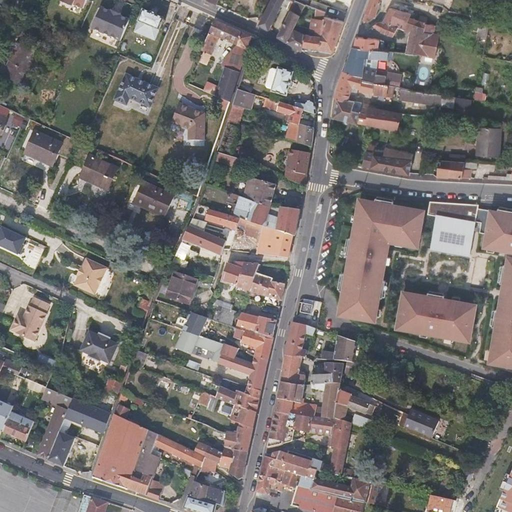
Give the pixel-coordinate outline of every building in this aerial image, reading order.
[(38,9),(42,2),(38,0),(26,0),(25,4),(38,9)] [(60,0),(59,4),(71,9),(72,7),(81,12),(86,0),(60,0)] [(283,0),(271,0),(259,26),(263,29),(268,32),(273,21),(283,0)] [(306,4),(296,0),(278,37),(283,40),(287,42),(294,29),(306,4)] [(381,0),(369,0),(365,13),(366,13),(363,20),(367,22),(376,17),(381,0)] [(317,2),(314,8),(317,9),(326,12),(328,6),(326,6),(317,2)] [(111,12),(102,8),(93,29),(120,41),(130,20),(120,16),(121,14),(116,12),(112,11),(111,12)] [(398,28),(407,31),(412,19),(407,17),(409,13),(391,8),(383,22),(386,23),(398,28)] [(317,9),(316,18),(311,18),(310,29),(309,35),(323,37),(323,32),(325,19),(326,17),(326,12),(317,9)] [(143,10),(134,31),(155,41),(165,19),(157,15),(157,14),(152,12),(151,13),(143,10)] [(346,17),(326,12),(326,17),(345,22),(345,20),(346,17)] [(426,24),(428,18),(420,16),(419,21),(412,19),(407,31),(412,32),(410,41),(408,40),(406,53),(420,55),(425,32),(426,24)] [(345,22),(326,17),(325,19),(323,32),(339,35),(345,22)] [(219,37),(231,43),(237,46),(243,34),(229,28),(215,21),(202,51),(205,53),(203,57),(209,60),(219,37)] [(381,32),(386,23),(383,22),(379,22),(377,23),(374,25),(374,27),(381,32)] [(394,37),(398,28),(386,23),(381,32),(386,34),(394,37)] [(486,37),(489,24),(480,23),(477,36),(486,37)] [(433,25),(426,24),(425,32),(420,55),(421,55),(435,57),(437,46),(439,35),(432,33),(433,25)] [(310,29),(301,26),(298,31),(291,45),(297,48),(302,51),(303,46),(305,34),(309,35),(310,29)] [(291,45),(298,31),(294,29),(287,42),(291,45)] [(328,52),(328,51),(331,51),(333,52),(339,35),(323,32),(323,37),(320,49),(320,51),(328,52)] [(216,97),(230,103),(240,73),(247,50),(251,38),(252,38),(248,36),(243,34),(237,46),(225,59),(221,66),(225,68),(219,88),(216,97)] [(320,49),(323,37),(309,35),(305,34),(303,46),(312,48),(320,49)] [(360,37),(356,37),(355,48),(382,51),(384,44),(381,43),(382,40),(380,40),(360,37)] [(17,44),(14,51),(13,53),(12,56),(3,76),(25,85),(39,53),(17,44)] [(382,51),(355,48),(353,47),(349,59),(344,70),(344,71),(354,74),(364,76),(362,81),(389,86),(395,86),(400,87),(402,75),(377,70),(377,71),(365,68),(366,58),(369,58),(388,59),(389,52),(388,52),(382,51)] [(291,82),(294,73),(279,68),(278,71),(273,69),(271,70),(266,86),(267,88),(273,90),(272,92),(287,97),(290,87),(291,88),(292,82),(291,82)] [(354,74),(344,71),(337,90),(336,94),(335,98),(337,99),(349,100),(351,94),(356,95),(358,89),(360,89),(360,91),(373,94),(387,97),(387,96),(393,98),(395,86),(389,86),(362,81),(364,76),(354,74)] [(142,82),(126,75),(115,100),(127,105),(130,98),(151,107),(159,89),(142,82)] [(216,97),(219,88),(208,83),(203,91),(216,97)] [(413,90),(401,88),(399,99),(442,106),(454,108),(473,110),(474,100),(442,94),(413,90)] [(256,95),(238,90),(233,106),(243,109),(251,111),(256,95)] [(485,101),(486,95),(477,93),(476,93),(475,100),(485,101)] [(263,107),(287,114),(285,121),(291,123),(299,126),(301,118),(304,111),(304,110),(294,107),(281,103),(266,98),(263,107)] [(349,100),(337,99),(333,117),(345,120),(357,123),(358,123),(365,125),(369,107),(370,107),(370,105),(362,103),(355,101),(349,100)] [(304,111),(316,114),(315,103),(312,100),(309,101),(306,102),(306,104),(295,102),(294,107),(304,110),(304,111)] [(192,109),(180,104),(172,123),(189,129),(189,140),(204,141),(205,113),(192,109)] [(9,110),(2,107),(0,106),(0,133),(7,119),(5,119),(9,110)] [(243,109),(233,106),(228,121),(239,125),(243,109)] [(370,107),(369,107),(365,125),(398,131),(403,114),(370,107)] [(24,117),(18,114),(13,123),(20,126),(24,117)] [(313,138),(314,129),(300,125),(300,126),(299,126),(291,123),(287,140),(312,147),(313,138)] [(500,157),(502,128),(479,127),(478,141),(477,156),(500,157)] [(53,167),(54,165),(63,144),(36,132),(25,154),(53,167)] [(376,149),(377,145),(369,143),(363,165),(371,167),(371,168),(391,171),(410,175),(413,160),(412,159),(414,153),(386,147),(385,151),(376,149)] [(311,154),(290,150),(285,178),(304,187),(307,170),(311,154)] [(214,161),(226,164),(236,168),(239,159),(217,152),(214,161)] [(118,168),(90,156),(85,167),(80,178),(108,191),(118,168)] [(477,170),(477,162),(465,162),(465,161),(450,160),(450,161),(439,160),(437,175),(437,177),(449,178),(449,177),(463,178),(471,178),(472,170),(477,171),(477,170)] [(245,198),(271,207),(274,196),(277,185),(250,177),(245,198)] [(144,183),(139,194),(135,203),(165,217),(174,196),(144,183)] [(231,197),(240,200),(238,205),(234,204),(230,216),(234,217),(241,219),(265,227),(294,236),(296,237),(297,224),(299,210),(271,207),(245,198),(232,194),(231,197)] [(359,217),(351,215),(337,300),(344,301),(342,314),(371,319),(385,240),(399,243),(400,240),(414,243),(419,214),(405,212),(405,208),(361,201),(359,217)] [(473,209),(474,204),(425,202),(423,215),(431,216),(439,217),(435,244),(459,247),(462,229),(470,231),(471,221),(473,209)] [(237,233),(238,229),(241,219),(234,217),(230,216),(209,210),(206,220),(234,228),(233,232),(237,233)] [(511,215),(479,210),(477,221),(475,232),(482,233),(480,245),(506,249),(507,247),(511,248),(511,256),(504,256),(488,363),(511,366),(511,215)] [(439,217),(431,216),(426,249),(466,255),(470,231),(462,229),(459,247),(435,244),(439,217)] [(193,219),(190,226),(204,232),(207,223),(193,219)] [(259,254),(289,258),(292,247),(294,236),(265,227),(241,219),(238,229),(237,233),(251,236),(262,240),(259,254)] [(204,232),(190,226),(182,243),(186,244),(188,240),(222,255),(224,249),(227,241),(204,232)] [(230,251),(249,253),(250,246),(248,245),(251,236),(237,233),(230,251)] [(172,264),(186,268),(188,264),(185,263),(186,261),(175,257),(172,264)] [(107,268),(87,259),(83,268),(82,268),(80,272),(78,276),(79,277),(75,286),(96,295),(107,268)] [(234,266),(228,263),(221,282),(237,287),(245,264),(235,263),(234,266)] [(260,264),(245,264),(237,287),(251,291),(256,275),(273,281),(274,279),(257,273),(258,269),(260,264)] [(197,280),(175,273),(167,297),(192,305),(196,293),(193,292),(197,280)] [(284,293),(285,284),(273,281),(256,275),(251,291),(282,301),(284,293)] [(453,338),(453,335),(468,337),(473,308),(458,305),(459,302),(415,294),(414,298),(400,295),(395,325),(409,327),(409,331),(453,338)] [(19,316),(17,319),(12,330),(17,333),(17,334),(35,342),(48,315),(47,314),(51,305),(35,298),(33,302),(31,307),(30,306),(24,318),(19,316)] [(139,309),(148,312),(151,303),(142,299),(139,309)] [(213,306),(218,307),(230,310),(231,307),(223,304),(223,303),(215,301),(213,306)] [(311,315),(313,305),(308,304),(303,303),(301,313),(311,315)] [(230,310),(218,307),(214,320),(231,326),(235,312),(230,310)] [(180,329),(184,331),(199,336),(208,318),(193,313),(186,328),(181,327),(180,329)] [(260,319),(242,314),(237,328),(238,328),(273,337),(275,329),(277,321),(261,317),(260,319)] [(310,320),(296,317),(295,323),(308,326),(310,320)] [(295,323),(293,323),(290,335),(286,354),(287,354),(303,357),(306,357),(307,350),(302,349),(306,334),(313,336),(314,336),(316,329),(308,326),(295,323)] [(273,337),(238,328),(235,338),(242,340),(242,341),(243,341),(242,342),(242,343),(258,348),(255,357),(269,361),(272,349),(274,337),(273,337)] [(94,334),(90,331),(81,351),(90,355),(89,357),(101,362),(101,360),(110,364),(119,345),(110,341),(99,336),(94,334)] [(226,345),(199,336),(184,331),(176,349),(191,355),(197,341),(210,346),(224,350),(226,345)] [(357,342),(338,335),(335,353),(322,352),(322,359),(335,361),(347,362),(354,362),(355,360),(357,344),(357,342)] [(239,349),(226,345),(224,350),(223,351),(224,355),(219,363),(252,375),(248,387),(261,391),(267,369),(254,365),(235,358),(239,349)] [(156,357),(137,351),(132,365),(151,372),(156,357)] [(303,357),(287,354),(284,367),(282,382),(305,385),(306,376),(300,375),(303,357)] [(269,361),(255,357),(254,365),(267,369),(268,365),(269,361)] [(0,375),(2,370),(24,379),(26,373),(24,369),(16,365),(15,362),(8,359),(6,360),(5,363),(0,361),(0,375)] [(129,366),(123,363),(120,370),(126,372),(129,366)] [(341,382),(344,364),(326,363),(326,374),(312,375),(312,385),(314,385),(315,385),(341,383),(341,382)] [(106,391),(117,396),(122,384),(111,378),(106,391)] [(47,388),(26,379),(23,386),(44,396),(47,388)] [(261,391),(248,387),(225,379),(219,379),(216,385),(221,387),(217,398),(219,399),(238,406),(257,412),(259,402),(261,391)] [(302,404),(305,385),(282,382),(280,391),(278,399),(302,404)] [(348,407),(339,403),(342,390),(340,389),(341,383),(315,385),(314,385),(314,389),(327,392),(325,400),(324,408),(315,406),(314,412),(324,413),(323,418),(335,419),(335,418),(345,421),(348,407)] [(43,399),(50,402),(58,406),(54,415),(38,456),(43,458),(48,460),(60,432),(66,417),(73,399),(47,388),(44,396),(43,399)] [(352,396),(352,394),(347,392),(342,390),(339,403),(348,407),(352,396)] [(212,396),(203,392),(198,403),(207,407),(212,396)] [(217,398),(212,396),(207,407),(207,408),(214,410),(219,399),(217,398)] [(364,401),(352,396),(348,407),(372,415),(376,405),(364,401)] [(15,406),(0,399),(0,429),(3,431),(12,412),(15,406)] [(91,407),(73,399),(66,417),(84,425),(91,407)] [(302,404),(278,399),(277,405),(276,412),(296,416),(314,419),(314,416),(323,418),(324,413),(314,412),(315,406),(302,404)] [(130,410),(120,406),(115,414),(126,419),(130,410)] [(255,420),(257,412),(238,406),(233,417),(236,418),(235,421),(241,423),(254,428),(255,420)] [(15,437),(26,442),(34,421),(12,412),(3,431),(3,432),(15,437)] [(294,429),(296,416),(276,412),(274,423),(271,435),(267,447),(268,447),(284,444),(292,441),(295,430),(294,429)] [(409,415),(404,412),(399,425),(405,427),(406,423),(409,415)] [(126,419),(115,414),(94,478),(118,486),(128,490),(148,496),(154,481),(155,478),(135,471),(149,430),(126,419)] [(378,433),(381,424),(377,422),(355,414),(352,423),(378,433)] [(429,423),(409,415),(406,423),(427,432),(429,423)] [(311,433),(314,419),(296,416),(294,429),(295,430),(308,432),(311,433)] [(335,448),(331,467),(322,464),(322,465),(320,471),(320,472),(341,477),(341,476),(343,468),(352,424),(345,421),(335,418),(335,419),(323,418),(314,416),(314,419),(311,433),(321,434),(331,436),(328,446),(335,448)] [(236,433),(227,432),(227,433),(225,445),(225,447),(236,450),(248,452),(250,444),(252,436),(254,428),(241,423),(239,432),(237,431),(236,433)] [(159,435),(149,430),(135,471),(155,478),(161,459),(152,455),(156,445),(159,435)] [(60,432),(48,460),(56,463),(64,466),(76,438),(60,432)] [(202,467),(206,457),(196,453),(159,435),(156,445),(152,455),(161,459),(163,454),(158,452),(160,447),(181,457),(202,467)] [(225,447),(225,445),(222,445),(220,452),(200,443),(196,453),(206,457),(218,462),(221,464),(220,466),(226,467),(232,469),(236,450),(225,447)] [(248,452),(236,450),(232,469),(230,473),(239,480),(243,478),(246,465),(248,452)] [(322,464),(323,462),(313,459),(313,461),(281,451),(269,454),(267,454),(264,464),(261,475),(276,479),(276,480),(283,484),(287,472),(303,477),(299,488),(315,491),(315,492),(339,498),(340,497),(366,503),(368,504),(374,483),(366,481),(354,479),(352,488),(315,480),(318,470),(320,471),(322,465),(322,464)] [(218,462),(206,457),(202,467),(200,472),(207,475),(209,470),(215,472),(218,462)] [(192,472),(183,468),(185,474),(188,481),(190,475),(192,472)] [(366,481),(368,473),(355,470),(343,468),(341,476),(354,479),(366,481)] [(276,479),(261,475),(259,484),(257,492),(264,494),(268,495),(270,489),(278,491),(282,492),(283,487),(288,489),(287,491),(292,492),(293,491),(296,492),(292,506),(314,511),(363,511),(366,503),(340,497),(339,498),(315,492),(315,491),(299,488),(303,477),(287,472),(283,484),(276,480),(276,479)] [(511,511),(511,472),(511,475),(507,475),(499,490),(504,492),(497,507),(501,509),(499,511),(511,511)] [(165,485),(154,481),(148,496),(159,500),(162,493),(165,485)] [(210,488),(196,482),(192,489),(190,496),(205,500),(210,488)] [(218,505),(222,491),(210,488),(205,500),(218,505)] [(105,511),(109,503),(84,495),(79,511),(105,511)] [(436,496),(431,495),(427,511),(431,511),(447,511),(451,500),(442,498),(436,496)] [(205,500),(190,496),(184,508),(196,511),(215,511),(218,505),(205,500)]
